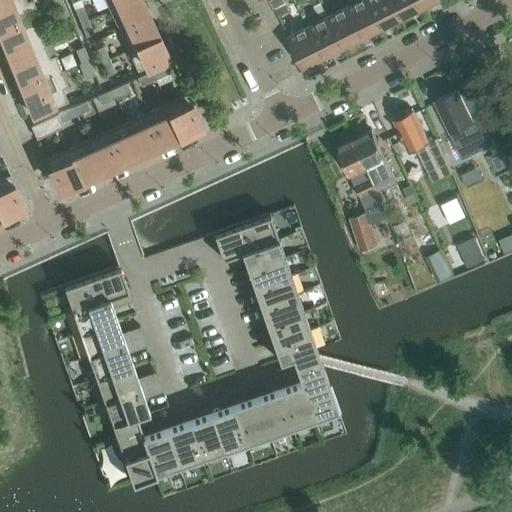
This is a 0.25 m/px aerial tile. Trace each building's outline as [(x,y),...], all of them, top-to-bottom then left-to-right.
[(29,0),(26,1),(25,0),(0,0),(0,30),(38,15),(32,0),(29,0)] [(129,0),(104,0),(109,9),(129,0)] [(149,15),(142,0),(129,0),(109,9),(118,29),(149,15)] [(381,28),(367,0),(358,0),(346,6),(362,37),(381,28)] [(401,18),(391,0),(367,0),(381,28),(401,18)] [(420,8),(416,0),(391,0),(401,18),(420,8)] [(69,17),(64,4),(55,7),(61,21),(69,17)] [(83,6),(75,9),(80,22),(88,19),(83,6)] [(362,37),(346,6),(327,16),(342,47),(362,37)] [(45,30),(38,15),(0,30),(0,35),(10,59),(44,45),(39,32),(45,30)] [(158,35),(149,15),(118,29),(127,49),(158,35)] [(342,47),(327,16),(307,26),(323,57),(342,47)] [(94,32),(88,19),(80,22),(85,36),(94,32)] [(323,57),(307,26),(288,36),(303,67),(323,57)] [(168,56),(158,35),(127,49),(137,70),(168,56)] [(49,57),(44,45),(10,59),(21,86),(61,70),(55,55),(49,57)] [(103,45),(95,49),(101,62),(109,58),(103,45)] [(88,59),(83,46),(75,49),(80,62),(88,59)] [(115,71),(109,58),(101,62),(107,74),(115,71)] [(95,74),(88,59),(80,62),(78,63),(85,78),(95,74)] [(170,72),(166,64),(151,70),(155,78),(170,72)] [(67,86),(61,70),(21,86),(33,115),(67,101),(62,88),(67,86)] [(155,78),(151,70),(137,77),(140,85),(155,78)] [(130,90),(126,82),(111,89),(115,97),(130,90)] [(459,88),(435,100),(450,131),(462,156),(492,142),(480,115),(474,118),(461,92),(459,88)] [(115,97),(111,89),(97,95),(100,103),(115,97)] [(201,124),(187,93),(166,103),(180,134),(201,124)] [(89,108),(86,100),(71,107),(75,115),(89,108)] [(180,134),(166,103),(146,112),(160,143),(180,134)] [(75,115),(71,107),(57,113),(60,121),(75,115)] [(415,110),(395,119),(409,150),(417,146),(432,180),(452,170),(447,160),(436,137),(429,140),(415,110)] [(160,143),(146,112),(126,121),(140,152),(160,143)] [(62,126),(60,121),(57,113),(30,125),(36,138),(62,126)] [(140,152),(126,121),(106,130),(120,161),(140,152)] [(373,129),(354,138),(377,187),(378,187),(379,190),(397,181),(387,158),(373,129)] [(120,161),(106,130),(86,139),(100,170),(120,161)] [(377,187),(354,138),(337,146),(366,207),(381,200),(381,199),(382,198),(379,190),(378,187),(377,187)] [(100,170),(86,139),(66,148),(80,179),(100,170)] [(80,179),(66,148),(45,158),(59,189),(80,179)] [(23,205),(9,174),(0,178),(0,208),(2,214),(23,205)] [(378,243),(367,210),(349,217),(360,249),(378,243)] [(213,234),(222,258),(241,251),(278,239),(269,214),(213,234)] [(475,235),(457,243),(467,267),(486,259),(475,235)] [(241,251),(247,269),(284,257),(278,239),(241,251)] [(247,269),(253,288),(290,275),(284,257),(247,269)] [(119,266),(63,286),(72,309),(128,289),(119,266)] [(253,288),(260,306),(297,293),(290,275),(253,288)] [(128,289),(72,309),(80,332),(117,319),(112,306),(131,300),(128,289)] [(260,306),(266,324),(303,311),(297,293),(260,306)] [(266,324),(272,342),(309,329),(303,311),(266,324)] [(117,319),(80,332),(87,354),(143,335),(140,325),(121,332),(117,319)] [(272,342),(279,360),(291,356),(316,347),(309,329),(272,342)] [(143,335),(87,354),(95,377),(133,364),(128,352),(147,345),(143,335)] [(316,347),(291,356),(296,371),(300,380),(301,379),(314,417),(337,409),(321,363),(316,347)] [(133,364),(95,377),(103,400),(159,380),(156,371),(137,377),(133,364)] [(300,380),(278,387),(291,425),(314,417),(301,379),(300,380)] [(159,380),(103,400),(112,423),(136,415),(149,411),(144,397),(163,390),(159,380)] [(278,387),(255,396),(268,433),(291,425),(278,387)] [(255,396),(233,403),(246,441),(268,433),(255,396)] [(233,403),(210,411),(223,448),(246,441),(233,403)] [(210,411),(188,419),(200,456),(223,448),(210,411)] [(136,415),(112,423),(131,480),(156,472),(143,435),(136,415)] [(188,419),(165,427),(178,464),(200,456),(188,419)] [(165,427),(143,435),(156,472),(178,464),(165,427)]
